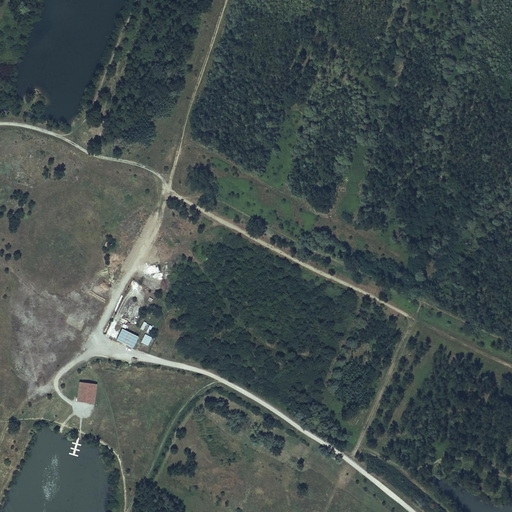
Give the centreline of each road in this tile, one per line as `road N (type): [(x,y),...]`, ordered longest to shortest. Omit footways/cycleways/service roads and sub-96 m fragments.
road 1 (track): [(226,0),(156,227),(84,351),(224,381),(349,459),(411,511)]
road 2 (track): [(511,366),(168,192),(155,171),(37,128),(0,123)]
road 3 (track): [(181,143),(208,150),(363,236)]
road 4 (track): [(0,422),(41,418),(97,439),(117,455),(126,511)]
